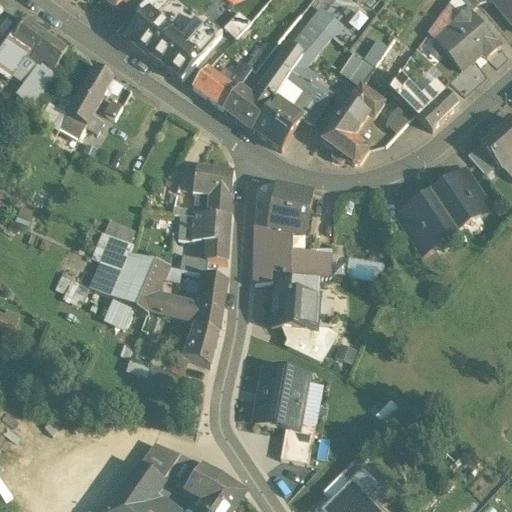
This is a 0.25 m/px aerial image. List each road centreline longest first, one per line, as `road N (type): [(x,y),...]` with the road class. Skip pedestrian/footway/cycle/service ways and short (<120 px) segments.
road 1 (residential): [(273,511),(213,441),(234,326),(241,212),(258,159)]
road 2 (residential): [(258,159),(317,180),(385,175),(427,156),(511,77)]
road 3 (residential): [(30,0),(258,159)]
